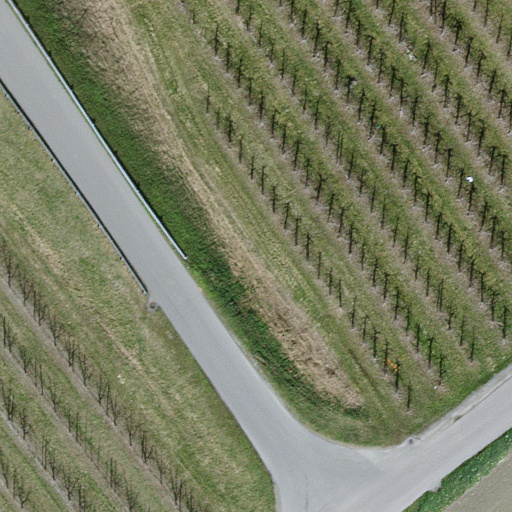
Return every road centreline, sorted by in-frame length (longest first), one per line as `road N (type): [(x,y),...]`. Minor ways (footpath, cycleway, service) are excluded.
road 1 (unclassified): [(0,37),(326,511)]
road 2 (unclassified): [(343,511),(511,384)]
